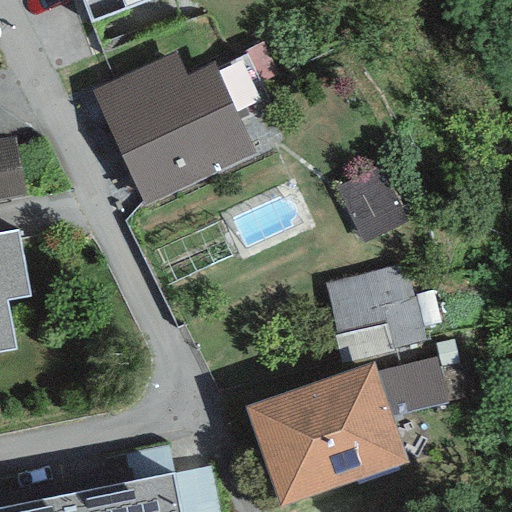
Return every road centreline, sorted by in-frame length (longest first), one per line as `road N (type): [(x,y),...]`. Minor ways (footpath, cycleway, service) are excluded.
road 1 (residential): [(190,406),(0,25)]
road 2 (residential): [(0,445),(190,406)]
